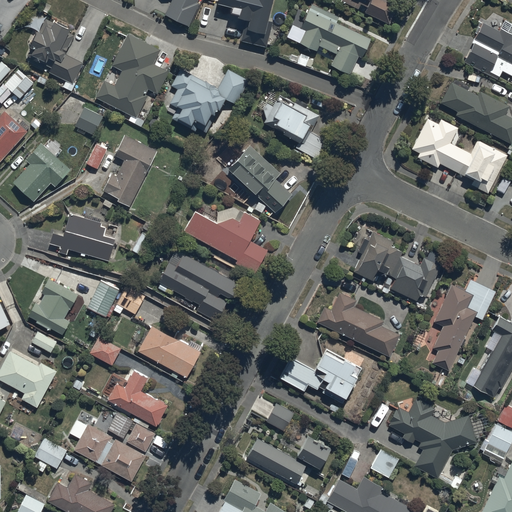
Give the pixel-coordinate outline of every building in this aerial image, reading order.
[(171,0),(165,16),(189,27),(200,3),(198,2),(198,0),(171,0)] [(273,0),(218,0),(218,3),(232,5),(230,13),(239,15),(238,18),(245,19),(240,39),(267,45),(269,34),(266,33),(273,0)] [(343,0),(342,3),(358,10),(360,5),(367,8),(364,14),(389,25),(399,3),(390,0),(343,0)] [(316,52),(319,47),(336,55),(331,67),(349,75),(358,57),(361,59),(370,40),(336,24),(339,18),(311,5),(299,30),(305,32),(299,45),(316,52)] [(65,81),(62,87),(71,92),(76,84),(73,83),(83,64),(65,54),(75,34),(66,29),(68,26),(56,20),(53,24),(45,20),(38,33),(36,32),(30,43),(32,45),(27,55),(52,68),(50,73),(65,81)] [(511,24),(505,21),(499,32),(482,24),(472,44),(474,44),(465,63),(498,80),(502,71),(511,76),(511,24)] [(160,51),(128,35),(111,65),(122,71),(114,87),(103,81),(95,98),(136,119),(147,96),(145,95),(148,90),(158,95),(169,73),(153,65),(160,51)] [(0,82),(10,70),(0,62),(0,82)] [(204,82),(180,69),(171,87),(177,90),(169,104),(177,109),(172,120),(195,132),(197,129),(206,134),(210,128),(206,126),(211,116),(214,117),(217,111),(219,112),(225,100),(236,106),(249,81),(227,70),(218,88),(205,81),(204,82)] [(33,84),(18,70),(0,87),(0,103),(2,105),(12,93),(20,99),(33,84)] [(511,144),(511,143),(511,118),(505,116),(510,107),(480,92),(478,96),(468,91),(469,88),(453,79),(441,104),(457,112),(455,116),(511,144)] [(294,148),(317,159),(327,141),(311,132),(320,116),(306,109),(308,105),(282,91),(264,124),(297,142),(294,148)] [(106,110),(88,101),(75,126),(94,135),(106,110)] [(4,110),(0,115),(0,162),(27,133),(26,131),(29,127),(23,121),(19,124),(4,110)] [(472,185),(487,193),(507,156),(478,140),(470,154),(451,144),(458,129),(441,120),(438,124),(427,119),(411,150),(419,154),(417,158),(438,169),(440,164),(473,182),(472,185)] [(157,152),(124,136),(114,156),(124,161),(116,177),(112,174),(103,192),(118,200),(117,201),(129,207),(157,152)] [(70,171),(40,143),(25,161),(29,165),(13,183),(34,202),(50,184),(54,188),(70,171)] [(107,150),(96,144),(85,164),(97,170),(107,150)] [(275,179),(280,174),(249,146),(227,170),(266,207),(263,211),(269,217),(273,212),(274,214),(292,195),(275,179)] [(503,179),(496,192),(503,196),(510,184),(503,179)] [(268,251),(250,241),(260,221),(234,207),(217,212),(216,223),(195,212),(184,232),(237,261),(235,264),(255,275),(268,251)] [(101,223),(69,214),(63,236),(52,233),(49,244),(59,247),(58,252),(67,255),(69,250),(109,262),(115,241),(103,237),(105,229),(100,227),(101,223)] [(363,255),(354,274),(369,280),(367,285),(386,293),(389,286),(385,285),(389,277),(394,279),(390,289),(417,301),(420,295),(426,298),(440,266),(423,258),(419,267),(400,258),(402,254),(390,248),(393,242),(372,232),(368,240),(363,238),(357,253),(363,255)] [(220,294),(229,299),(237,284),(175,251),(157,283),(185,298),(184,299),(198,307),(195,311),(216,322),(226,303),(218,298),(220,294)] [(69,322),(64,319),(77,296),(48,279),(40,293),(44,295),(38,305),(35,304),(28,317),(36,322),(35,323),(49,331),(50,329),(61,336),(69,322)] [(470,280),(464,291),(451,285),(433,322),(443,327),(433,346),(439,349),(433,362),(449,371),(462,346),(463,347),(466,341),(464,340),(475,317),(482,320),(496,293),(470,280)] [(119,290),(100,281),(87,308),(106,317),(119,290)] [(135,315),(144,296),(126,287),(113,311),(120,314),(123,309),(135,315)] [(389,358),(399,336),(382,327),(384,322),(354,307),(357,301),(340,293),(331,311),(324,308),(316,323),(389,358)] [(511,321),(508,322),(499,317),(492,331),(501,336),(473,387),(493,398),(499,387),(501,388),(511,369),(511,321)] [(189,340),(186,346),(152,327),(138,352),(186,379),(200,353),(199,353),(202,347),(189,340)] [(51,353),(56,342),(37,332),(31,344),(51,353)] [(111,366),(121,349),(98,337),(89,354),(111,366)] [(348,350),(343,359),(326,349),(314,370),(292,358),(280,379),(304,393),(308,385),(317,390),(319,387),(323,390),(322,393),(343,404),(344,401),(345,401),(357,380),(357,377),(361,369),(360,368),(365,360),(348,350)] [(38,366),(9,352),(0,369),(0,381),(21,392),(18,398),(37,408),(56,372),(40,363),(38,366)] [(147,429),(150,424),(156,427),(157,425),(158,426),(162,419),(161,419),(167,407),(164,405),(164,403),(158,400),(158,401),(140,391),(147,379),(134,372),(124,389),(116,384),(107,400),(134,415),(131,420),(147,429)] [(284,431),(294,413),(258,395),(249,413),(284,431)] [(469,416),(444,424),(432,416),(435,410),(431,407),(419,400),(418,402),(415,400),(407,413),(398,408),(388,425),(404,434),(402,438),(413,444),(415,440),(420,443),(419,448),(424,450),(415,468),(437,479),(452,451),(477,443),(469,416)] [(511,408),(505,405),(497,421),(511,428),(511,408)] [(123,439),(132,422),(117,414),(107,430),(123,439)] [(132,482),(145,456),(87,424),(73,453),(132,482)] [(154,434),(135,425),(126,442),(145,452),(154,434)] [(501,464),(511,440),(511,433),(495,426),(482,455),(501,464)] [(330,450),(307,437),(297,458),(320,470),(330,450)] [(66,451),(43,438),(34,456),(57,469),(66,451)] [(305,465),(257,439),(247,459),(295,484),(305,465)] [(398,461),(380,450),(370,468),(389,478),(398,461)] [(499,477),(481,511),(511,511),(511,463),(504,479),(499,477)] [(64,511),(110,511),(114,505),(88,491),(92,483),(75,474),(67,488),(58,483),(47,502),(64,511)] [(357,490),(338,480),(326,503),(342,511),(412,511),(414,510),(383,494),(385,489),(363,478),(357,490)] [(285,511),(270,504),(265,511),(264,511),(255,507),(262,494),(234,480),(232,484),(230,483),(225,494),(227,495),(217,511),(285,511)] [(40,511),(45,504),(26,496),(17,511),(40,511)]
